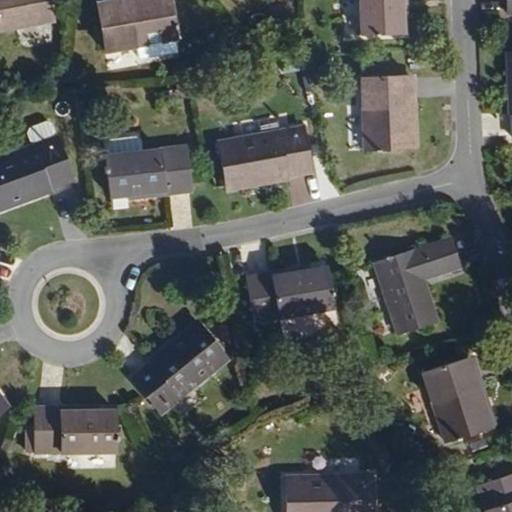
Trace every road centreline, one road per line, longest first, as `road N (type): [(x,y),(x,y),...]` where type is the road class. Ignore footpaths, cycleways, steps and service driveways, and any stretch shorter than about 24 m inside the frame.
road 1 (residential): [(456,185),(216,241),(85,257)]
road 2 (residential): [(85,257),(53,254),(26,271),(19,318),(39,342),(70,349),(99,336),(113,309)]
road 3 (residential): [(448,0),(456,185)]
road 4 (residential): [(456,185),(511,332)]
